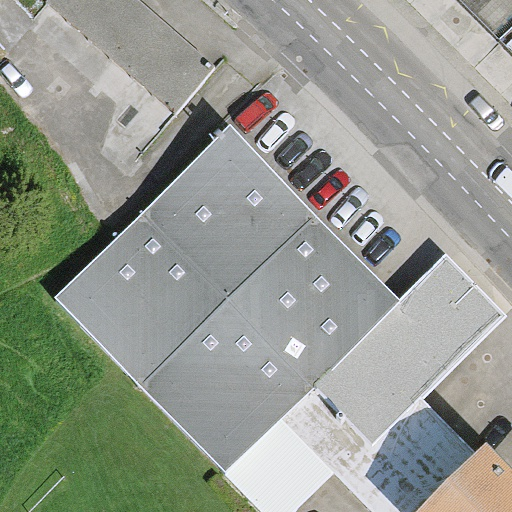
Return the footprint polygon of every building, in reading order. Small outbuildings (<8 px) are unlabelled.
[(216,66),(139,0),(48,0),(45,4),(174,115),(216,66)] [(511,22),(511,0),(454,0),(494,40),(511,22)] [(511,22),(494,40),(511,58),(511,22)] [(400,300),(231,127),(55,297),(224,471),(279,417),(314,383),(400,300)] [(400,300),(314,383),(373,443),(419,399),(505,316),(446,256),(400,300)] [(371,511),(416,511),(475,455),(419,399),(373,443),(314,383),(279,417),(371,511)] [(511,511),(511,470),(486,444),(475,455),(416,511),(511,511)]
